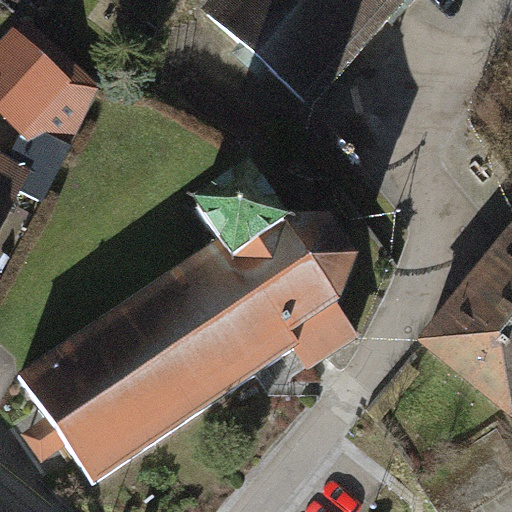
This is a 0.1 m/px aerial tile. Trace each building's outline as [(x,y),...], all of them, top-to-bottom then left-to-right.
[(211,0),(203,10),(313,104),(393,13),(377,0),(211,0)] [(377,0),(393,13),(403,0),(377,0)] [(87,87),(26,25),(0,50),(0,102),(35,138),(87,87)] [(0,248),(42,169),(0,147),(0,248)] [(218,242),(21,379),(96,488),(299,351),(309,368),(357,332),(339,306),(361,256),(328,213),(282,215),(254,171),(196,209),(218,242)] [(511,407),(511,222),(420,331),(511,407)]
